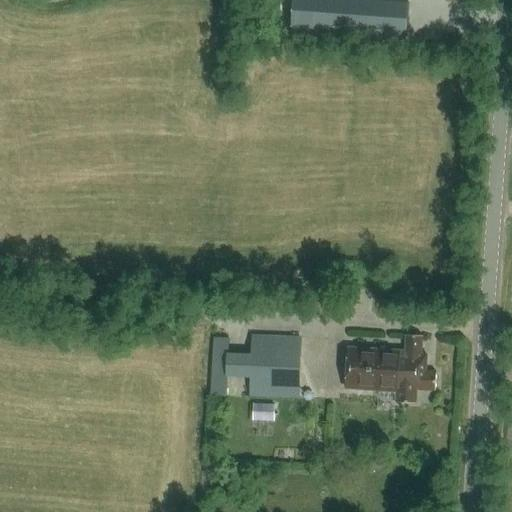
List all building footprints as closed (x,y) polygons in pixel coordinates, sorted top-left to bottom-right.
[(404,41),(407,0),(296,0),(294,33),(404,41)] [(435,390),(436,372),(426,372),(427,356),(421,356),(422,336),(406,335),(405,352),(349,349),(347,390),(396,392),(396,402),(415,403),(416,389),(435,390)] [(251,354),(225,353),(224,375),(246,375),(246,395),(297,397),(298,338),(252,337),(251,354)] [(224,375),(225,353),(226,340),(211,339),(208,394),(223,395),(224,375)] [(280,419),(281,402),(259,401),(258,418),(280,419)]
